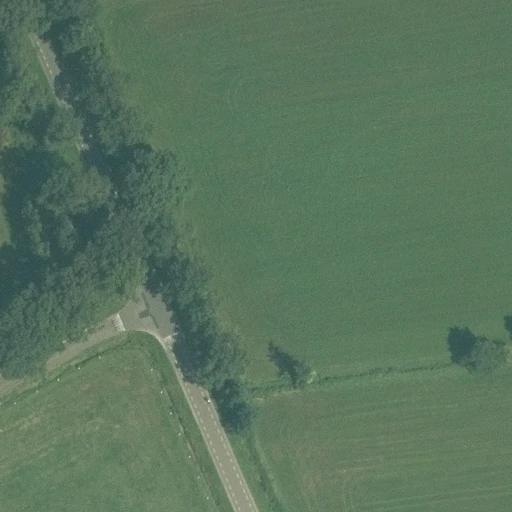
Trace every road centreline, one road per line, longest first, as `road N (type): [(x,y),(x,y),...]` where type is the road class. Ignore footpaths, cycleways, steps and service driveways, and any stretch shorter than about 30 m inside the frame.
road 1 (tertiary): [(161,304),(27,0)]
road 2 (tertiary): [(246,511),(161,304)]
road 3 (unclassified): [(161,304),(0,389)]
